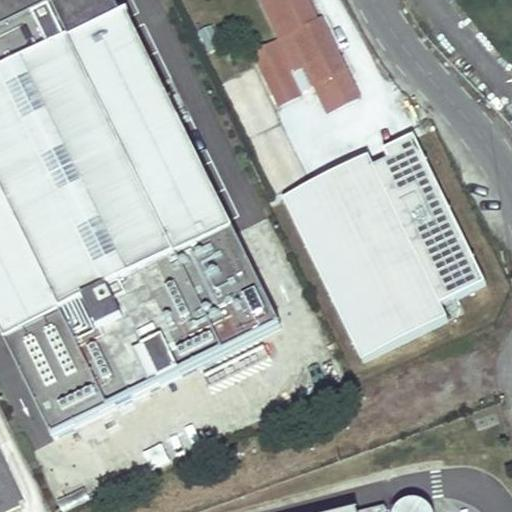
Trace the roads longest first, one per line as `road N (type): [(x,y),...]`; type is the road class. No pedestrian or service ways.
road 1 (unknown): [(255,511),(429,475),(452,480),(468,511)]
road 2 (unclassified): [(511,177),(492,128),(399,62),(369,0)]
